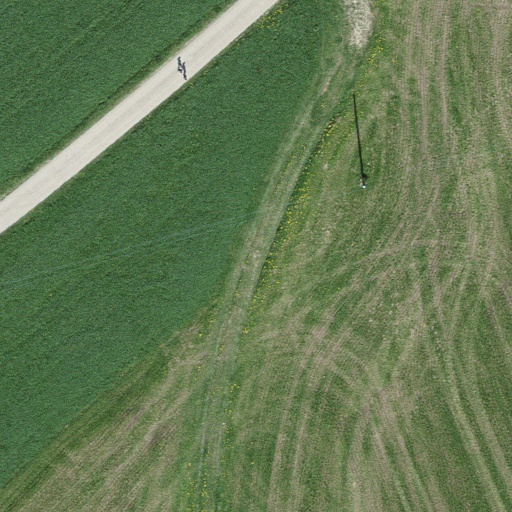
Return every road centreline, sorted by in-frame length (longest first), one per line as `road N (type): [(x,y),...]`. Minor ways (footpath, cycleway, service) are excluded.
road 1 (track): [(356,0),(354,39),(315,104),(218,389),(204,511)]
road 2 (unclassified): [(266,0),(0,219)]
